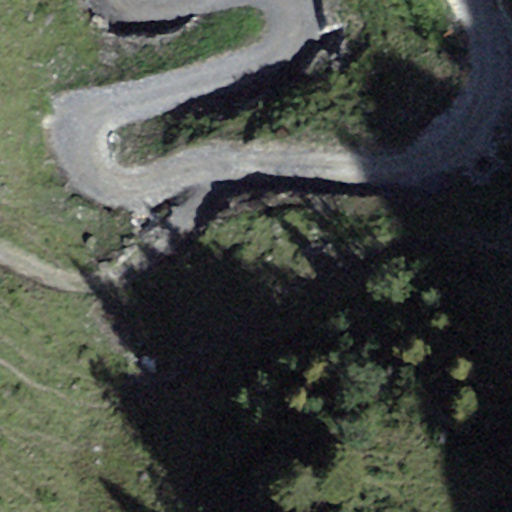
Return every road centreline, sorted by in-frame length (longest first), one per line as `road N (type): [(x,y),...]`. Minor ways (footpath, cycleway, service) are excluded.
road 1 (track): [(212,169),(153,189),(117,187),(82,138),(88,120),(106,106),(273,59),(293,32),(287,0)]
road 2 (track): [(475,0),(490,73),(477,122),(412,169),(212,169)]
